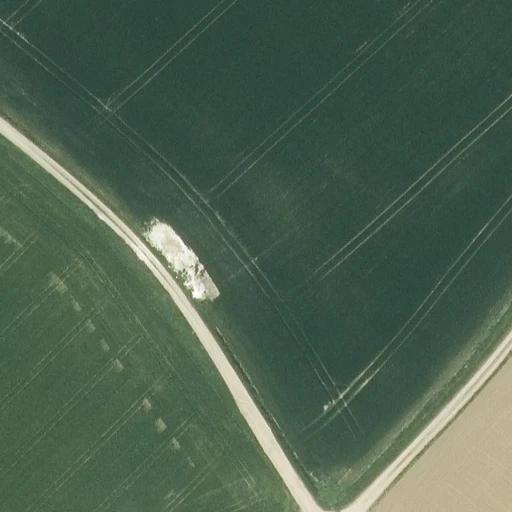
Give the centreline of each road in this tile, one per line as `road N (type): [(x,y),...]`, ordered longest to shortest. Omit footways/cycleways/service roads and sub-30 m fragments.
road 1 (track): [(0,125),(117,225),(163,277),(315,511)]
road 2 (track): [(511,338),(348,511)]
